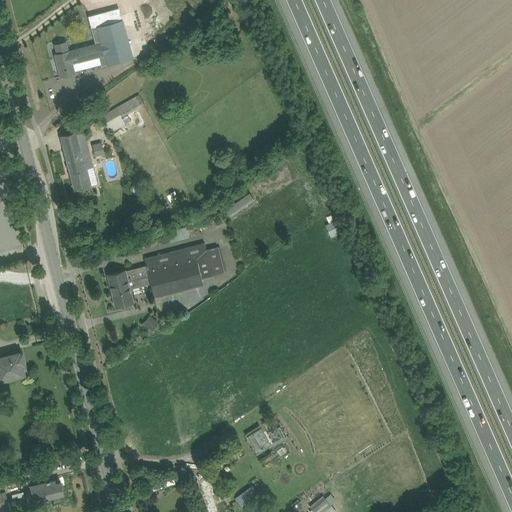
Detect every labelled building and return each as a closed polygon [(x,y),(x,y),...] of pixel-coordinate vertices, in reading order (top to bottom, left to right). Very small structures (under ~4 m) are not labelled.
[(122,19),(120,10),(95,17),(98,26),(91,28),(95,44),(69,51),(68,51),(55,54),(61,76),(74,73),(72,63),(98,55),(101,65),(133,56),(122,19)] [(122,117),(144,105),(138,95),(101,116),(110,133),(126,124),(122,117)] [(97,184),(95,173),(83,129),(61,135),(74,190),(97,184)] [(92,144),(94,151),(103,149),(102,142),(92,144)] [(168,239),(188,237),(187,226),(167,229),(168,239)] [(217,246),(206,249),(204,242),(144,257),(146,264),(108,274),(115,300),(116,306),(134,302),(132,296),(128,281),(149,275),(154,295),(202,283),(200,277),(224,271),(217,246)] [(159,322),(155,319),(148,327),(153,330),(159,322)] [(0,379),(23,373),(21,366),(21,363),(24,362),(22,354),(19,355),(18,353),(0,357),(0,379)] [(262,427),(248,434),(256,451),(270,443),(262,427)] [(222,453),(208,461),(212,467),(226,459),(222,453)] [(47,498),(64,493),(61,481),(56,482),(55,479),(30,486),(33,496),(45,493),(47,498)] [(253,486),(236,499),(242,507),(259,494),(253,486)] [(0,509),(10,507),(9,506),(8,501),(5,491),(0,491),(0,509)] [(331,493),(326,496),(330,503),(335,499),(331,493)] [(309,511),(321,511),(331,505),(323,496),(310,506),(312,509),(309,511)] [(24,498),(13,501),(14,507),(25,504),(24,498)]
